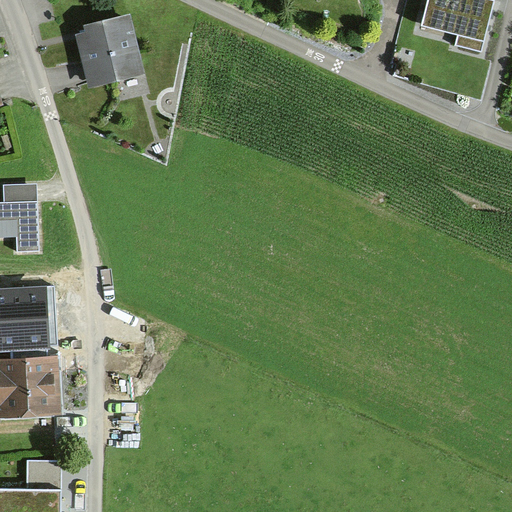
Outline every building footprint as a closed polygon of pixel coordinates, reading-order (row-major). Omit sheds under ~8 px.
[(495,7),(468,0),(428,0),(420,32),(458,42),(456,49),(482,56),(495,7)] [(131,18),(83,30),(97,88),(145,76),(131,18)] [(38,180),(4,181),(5,200),(0,199),(0,233),(16,233),(17,251),(40,250),(38,180)] [(67,358),(66,301),(0,302),(0,416),(59,415),(58,358),(67,358)] [(29,482),(0,482),(0,511),(63,511),(63,458),(28,458),(29,482)]
